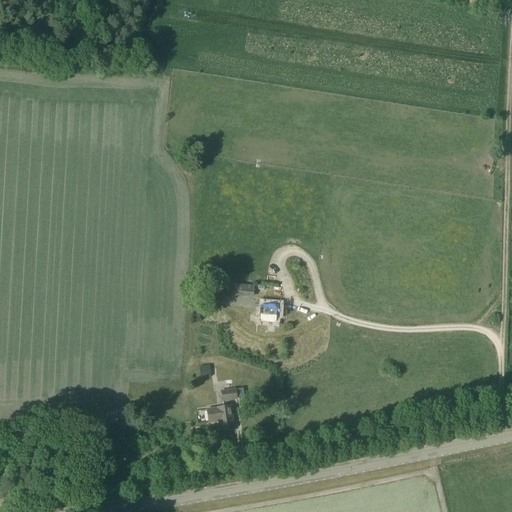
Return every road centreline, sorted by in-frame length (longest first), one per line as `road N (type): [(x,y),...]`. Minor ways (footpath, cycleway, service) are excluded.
road 1 (unclassified): [(0,502),(211,470),(501,409)]
road 2 (tertiary): [(85,511),(507,435)]
road 3 (track): [(501,409),(511,17)]
road 4 (unknown): [(307,310),(501,330)]
